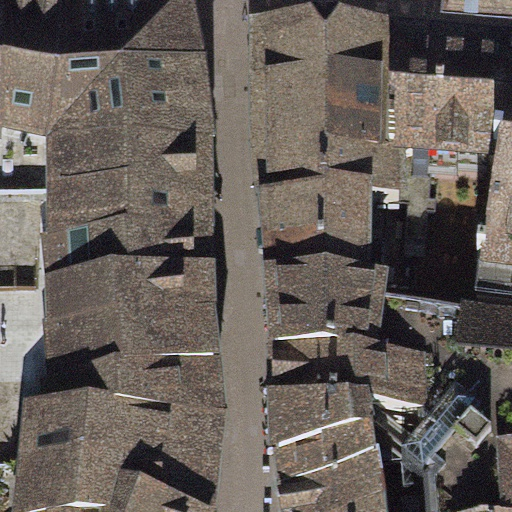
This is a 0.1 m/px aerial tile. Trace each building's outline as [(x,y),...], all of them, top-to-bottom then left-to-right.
[(51,159),(60,18),(0,11),(0,161),(5,163),(4,151),(51,159)] [(189,15),(60,18),(51,159),(208,157),(200,76),(189,15)] [(399,59),(259,53),(257,169),(263,213),(390,213),(397,213),(399,59)] [(397,213),(390,213),(381,303),(482,317),(500,176),(505,177),(511,122),(511,67),(399,59),(397,213)] [(511,122),(505,177),(500,176),(482,317),(511,320),(511,122)] [(0,161),(0,511),(18,511),(26,417),(46,417),(46,398),(51,396),(50,291),(51,159),(4,151),(5,163),(0,161)] [(50,291),(209,283),(208,157),(51,159),(50,291)] [(381,303),(390,213),(263,213),(270,292),(381,303)] [(46,417),(220,436),(209,283),(50,291),(51,396),(46,398),(46,417)] [(381,303),(270,292),(278,365),(373,375),(381,303)] [(427,511),(511,511),(511,320),(482,317),(381,303),(373,375),(427,381),(425,434),(425,446),(401,447),(406,498),(427,495),(427,511)] [(373,375),(278,365),(279,465),(284,502),(378,483),(368,431),(425,434),(427,381),(373,375)] [(18,511),(116,511),(124,497),(158,511),(212,511),(220,436),(46,417),(26,417),(18,511)] [(381,511),(378,483),(284,502),(285,511),(381,511)] [(158,511),(124,497),(116,511),(158,511)]
